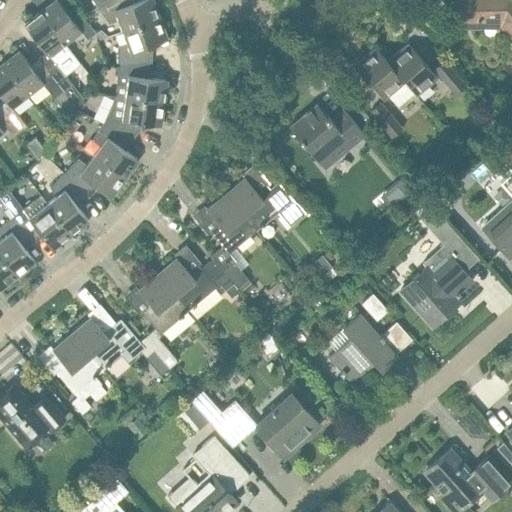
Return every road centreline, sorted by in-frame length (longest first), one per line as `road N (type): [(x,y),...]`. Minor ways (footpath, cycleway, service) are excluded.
road 1 (residential): [(0,327),(102,248),(172,165),(196,104),(195,27)]
road 2 (residential): [(293,511),(511,317)]
